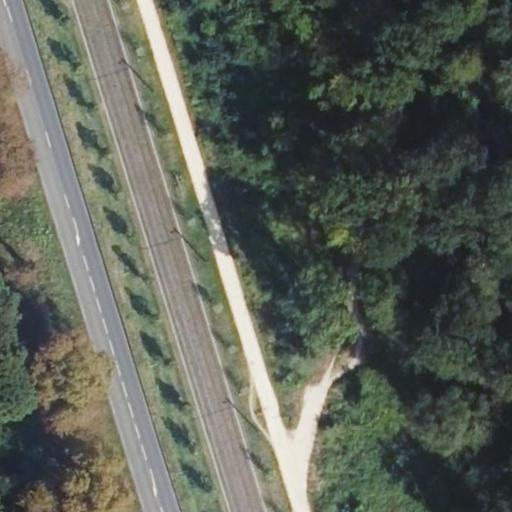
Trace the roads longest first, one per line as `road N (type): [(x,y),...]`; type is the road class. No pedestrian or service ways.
road 1 (secondary): [(4,0),(159,511)]
road 2 (unknown): [(277,432),(412,0)]
